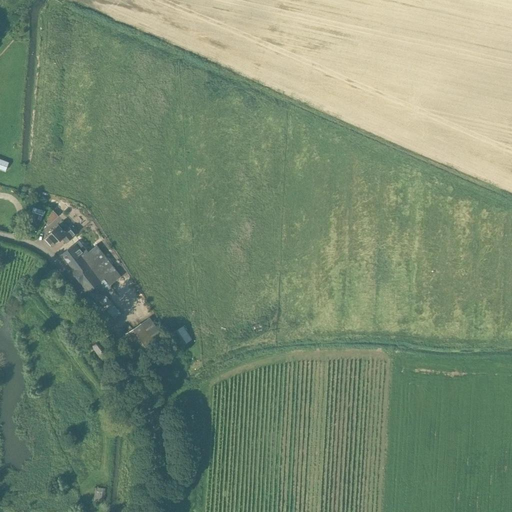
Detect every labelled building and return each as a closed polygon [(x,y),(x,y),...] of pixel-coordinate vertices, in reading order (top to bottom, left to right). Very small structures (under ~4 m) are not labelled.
[(0,152),(0,162),(14,166),(16,156),(0,152)] [(74,202),(58,197),(56,206),(61,208),(62,204),(73,207),(72,209),(74,209),(75,206),(73,206),(74,202)] [(63,221),(45,238),(53,246),(62,238),(67,243),(75,235),(70,228),(73,226),(71,223),(68,226),(63,221)] [(112,288),(110,285),(121,277),(96,245),(88,252),(79,241),(62,254),(74,270),(72,271),(88,293),(89,292),(96,301),(97,300),(114,319),(120,314),(118,312),(119,311),(109,299),(105,295),(112,288)] [(126,334),(140,354),(142,357),(157,346),(156,346),(165,340),(149,317),(141,324),(140,323),(126,334)] [(173,332),(182,346),(192,339),(183,326),(173,332)] [(99,329),(97,331),(95,332),(97,335),(91,339),(95,344),(92,346),(102,359),(111,353),(109,350),(112,348),(99,329)] [(106,488),(95,487),(94,501),(105,502),(106,488)]
